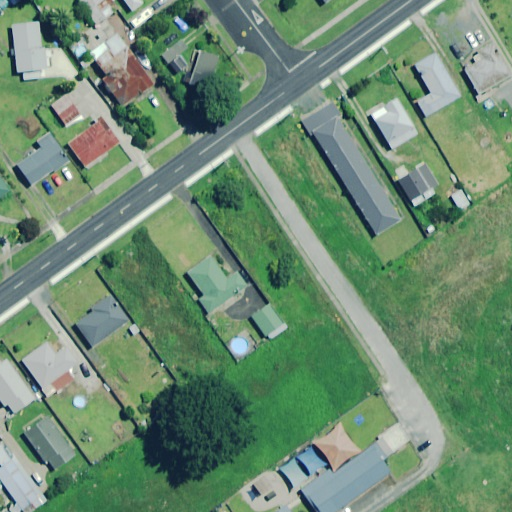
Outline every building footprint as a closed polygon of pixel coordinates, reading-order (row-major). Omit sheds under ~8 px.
[(78,0),(77,1),(94,25),(111,12),(102,0),(78,0)] [(120,0),(128,11),(139,4),(136,0),(120,0)] [(39,78),(38,70),(42,69),(36,23),(8,26),(13,73),(20,72),(21,80),(39,78)] [(186,47),(179,39),(159,56),(166,63),(186,47)] [(107,78),(101,83),(120,107),(152,82),(124,47),(98,67),(107,78)] [(509,76),(493,48),(460,67),(476,95),(509,76)] [(216,57),(196,51),(185,84),(204,91),(216,57)] [(457,98),(433,54),(413,65),(429,94),(414,102),(422,117),(457,98)] [(77,116),(64,96),(49,107),(63,126),(77,116)] [(415,134),(393,97),(367,113),(388,150),(415,134)] [(398,221),(326,103),(299,120),(308,135),(311,134),(373,236),(398,221)] [(116,143),(99,120),(65,144),(82,168),(116,143)] [(65,161),(46,133),(33,141),(39,149),(14,166),(27,186),(65,161)] [(495,149),(486,135),(476,141),(484,155),(495,149)] [(429,180),(419,164),(395,178),(404,194),(429,180)] [(223,280),(206,257),(184,274),(202,297),(196,301),(207,315),(243,287),(233,272),(223,280)] [(125,322),(107,295),(88,309),(90,312),(72,324),(88,348),(125,322)] [(281,325),(267,304),(248,317),(263,337),(281,325)] [(52,355),(43,343),(19,360),(46,398),(71,380),(64,370),(75,363),(64,347),(52,355)] [(3,360),(0,362),(0,404),(2,407),(5,405),(11,414),(32,399),(3,360)] [(44,416),(21,434),(43,463),(44,461),(51,471),(73,454),(44,416)] [(334,511),(388,473),(380,461),(384,458),(373,443),(332,474),(328,469),(298,491),(313,511),(334,511)] [(0,465),(1,467),(0,467),(0,481),(15,503),(1,511),(27,511),(41,503),(9,457),(7,458),(0,448),(0,465)] [(269,489),(262,478),(251,485),(258,496),(269,489)]
